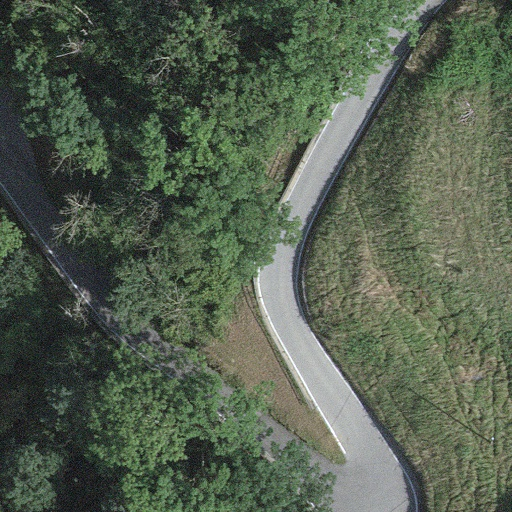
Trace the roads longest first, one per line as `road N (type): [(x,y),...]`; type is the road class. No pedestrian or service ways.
road 1 (tertiary): [(379,511),(389,499),(293,337),(275,286),(289,234),(371,76),(427,0)]
road 2 (tertiary): [(0,164),(130,332),(338,511)]
